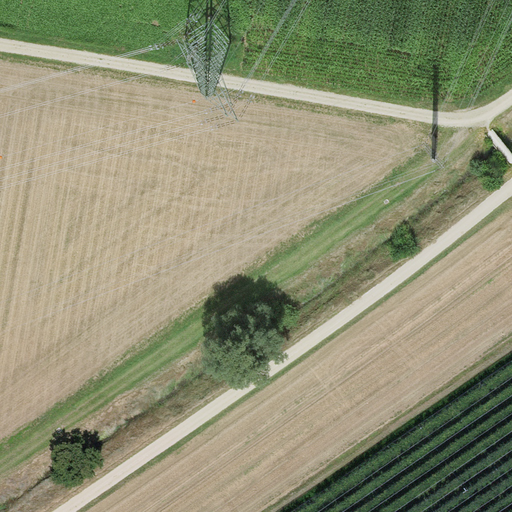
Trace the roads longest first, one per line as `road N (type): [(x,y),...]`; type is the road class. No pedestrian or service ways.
road 1 (track): [(0,465),(398,192),(482,121)]
road 2 (track): [(58,511),(279,362),(511,186)]
road 3 (track): [(482,121),(433,123),(0,47)]
